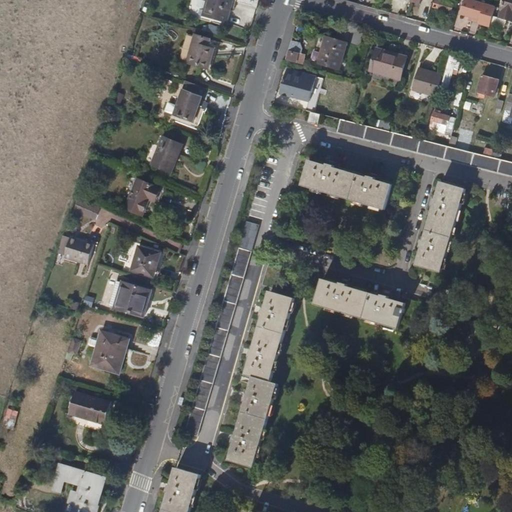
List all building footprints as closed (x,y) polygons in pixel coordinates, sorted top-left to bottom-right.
[(453,0),(434,0),(433,7),(450,12),(453,0)] [(463,0),(460,14),(479,19),(484,3),(484,2),(476,0),(463,0)] [(511,0),(503,0),(498,17),(511,21),(511,19),(511,0)] [(233,10),(208,2),(202,25),(226,32),(233,10)] [(495,6),(484,3),(479,19),(479,22),(489,26),(495,6)] [(348,42),(326,37),(319,63),(341,69),(348,42)] [(215,52),(200,48),(192,77),(214,82),(219,62),(213,60),(215,52)] [(408,56),(378,48),(372,70),(402,79),(408,56)] [(305,55),(288,50),(286,58),(302,63),(305,55)] [(447,90),(453,71),(458,72),(461,60),(449,56),(440,88),(447,90)] [(306,74),(288,69),(281,93),(300,97),(306,74)] [(443,75),(419,69),(413,89),(437,96),(443,75)] [(500,80),(483,75),(478,93),(495,98),(500,80)] [(458,107),(462,93),(455,92),(452,105),(458,107)] [(299,102),(289,100),(288,106),(297,108),(299,102)] [(506,102),(499,100),(495,115),(502,117),(506,102)] [(202,109),(182,102),(174,127),(194,134),(202,109)] [(322,115),(312,112),(309,122),(319,125),(322,115)] [(456,119),(437,114),(435,122),(454,127),(456,119)] [(394,119),(378,115),(374,128),(390,131),(394,119)] [(511,162),(493,157),(474,153),(450,147),(426,141),(394,132),(390,131),(374,128),(348,121),(342,120),(339,132),(511,176),(511,162)] [(182,151),(162,143),(150,170),(170,178),(182,151)] [(474,153),(493,157),(495,150),(476,145),(474,153)] [(326,167),(310,162),(302,186),(385,210),(392,186),(378,182),(376,181),(376,179),(369,177),(368,179),(365,178),(338,170),(333,169),(334,167),(328,166),(327,167),(326,167)] [(160,189),(138,178),(125,208),(141,215),(148,199),(154,202),(160,189)] [(466,191),(441,184),(436,200),(434,200),(432,207),(434,208),(424,242),(421,241),(420,248),(422,249),(417,266),(442,273),(466,191)] [(103,199),(82,188),(75,201),(97,211),(103,199)] [(260,226),(246,222),(184,433),(198,436),(260,226)] [(95,238),(80,232),(79,236),(72,233),(66,249),(88,258),(95,238)] [(163,249),(142,243),(134,265),(156,272),(163,249)] [(152,288),(127,279),(118,304),(143,314),(152,288)] [(339,286),(322,280),(315,304),(399,329),(401,321),(414,325),(420,304),(407,300),(405,305),(389,300),(390,298),(383,296),(382,298),(347,288),(347,286),(340,283),(339,286)] [(295,298),(270,291),(265,308),(263,308),(261,315),(263,316),(253,349),(251,349),(249,357),(251,357),(246,374),(253,376),(248,393),(247,393),(245,401),(246,402),(236,435),(234,435),(233,442),(234,443),(229,459),(254,467),(279,384),(272,382),(295,298)] [(130,336),(101,326),(89,360),(111,368),(120,344),(126,346),(130,336)] [(78,338),(71,336),(67,351),(73,353),(78,338)] [(126,346),(120,344),(111,368),(118,370),(126,346)] [(119,406),(77,392),(70,412),(112,426),(119,406)] [(19,411),(8,408),(4,425),(15,428),(19,411)] [(106,482),(58,466),(54,479),(63,482),(81,488),(78,497),(71,495),(67,506),(74,509),(72,511),(92,511),(96,501),(98,501),(100,494),(102,495),(106,482)] [(189,511),(200,475),(175,468),(170,484),(168,484),(166,493),(168,493),(162,511),(189,511)] [(63,482),(54,479),(50,491),(60,494),(63,482)]
